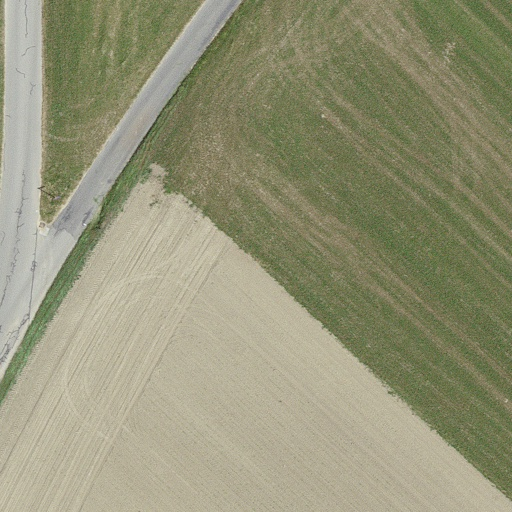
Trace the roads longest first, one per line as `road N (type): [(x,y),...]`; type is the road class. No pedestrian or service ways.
road 1 (unclassified): [(10,317),(234,0)]
road 2 (unclassified): [(23,0),(24,150),(10,317)]
